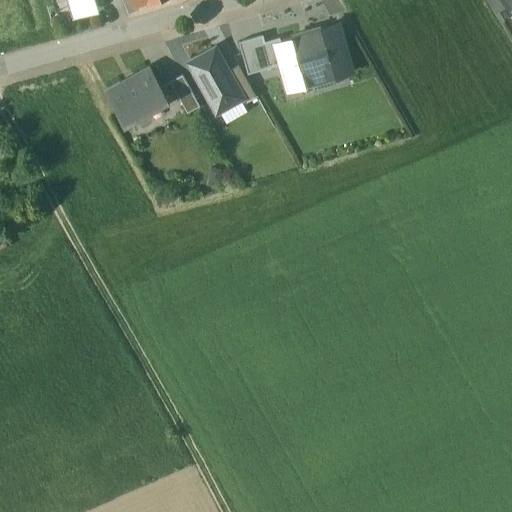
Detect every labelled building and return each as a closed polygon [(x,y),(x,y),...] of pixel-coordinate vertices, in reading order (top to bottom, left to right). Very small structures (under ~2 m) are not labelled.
[(70,0),(75,13),(97,6),(96,0),(95,0),(70,0)] [(507,4),(504,0),(487,0),(494,11),(507,4)] [(281,63),(289,89),(352,71),(338,23),(280,40),(280,37),(277,37),(284,62),(281,63)] [(263,35),(239,42),(248,73),(284,62),(277,37),(264,41),(263,35)] [(243,96),(228,69),(216,47),(190,62),(217,111),(242,97),(243,96)] [(245,101),(257,94),(239,63),(228,69),(243,96),(242,97),(245,101)] [(149,66),(107,90),(125,122),(167,99),(149,66)] [(182,73),(170,80),(187,111),(200,104),(182,73)]
